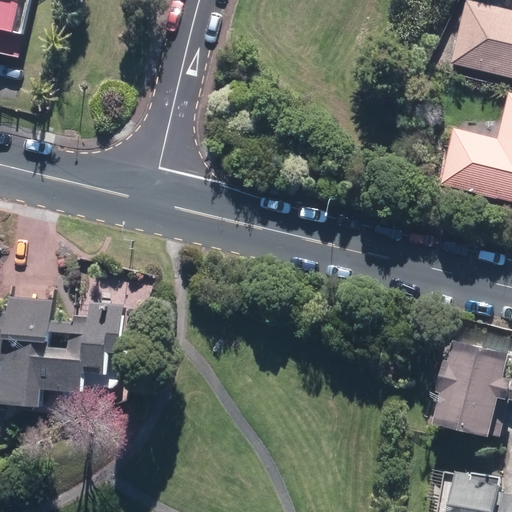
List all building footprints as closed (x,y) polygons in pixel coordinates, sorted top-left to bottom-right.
[(0,0),(0,59),(17,64),(32,0),(0,0)] [(511,13),(466,2),(450,65),(511,80),(511,13)] [(511,95),(510,95),(499,143),(451,132),(439,188),(511,203),(511,95)] [(6,317),(0,316),(0,411),(36,413),(37,393),(78,396),(80,369),(106,370),(110,315),(89,314),(88,326),(53,324),(54,300),(7,298),(6,317)] [(450,348),(447,364),(442,362),(436,386),(441,387),(431,429),(489,442),(490,440),(499,442),(511,385),(511,380),(504,379),(508,361),(450,348)] [(499,479),(438,472),(433,511),(511,511),(511,494),(497,493),(499,479)]
